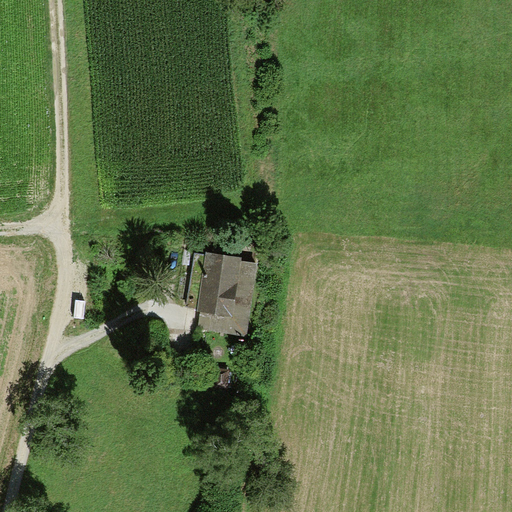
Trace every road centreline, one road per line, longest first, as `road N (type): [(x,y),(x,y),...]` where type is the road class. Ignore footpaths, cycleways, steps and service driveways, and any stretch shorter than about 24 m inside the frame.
road 1 (track): [(61,218),(64,282),(10,511)]
road 2 (track): [(51,0),(61,218)]
